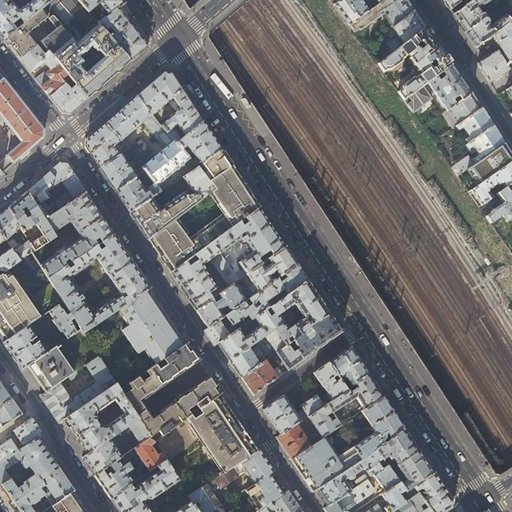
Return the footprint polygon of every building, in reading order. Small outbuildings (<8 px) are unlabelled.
[(0,0),(0,34),(4,39),(41,10),(51,1),(50,0),(0,0)] [(52,33),(40,42),(43,45),(48,51),(71,78),(75,83),(88,98),(97,90),(119,71),(130,61),(90,14),(88,12),(78,0),(52,0),(51,1),(41,10),(49,21),(52,24),(57,29),(52,33)] [(99,3),(102,0),(78,0),(88,12),(99,3)] [(122,0),(102,0),(99,3),(103,7),(100,9),(103,12),(105,10),(109,14),(100,21),(97,18),(99,17),(95,11),(90,14),(130,61),(138,54),(147,46),(149,39),(140,26),(135,18),(128,22),(118,9),(125,4),(122,0)] [(339,0),(338,2),(333,5),(347,25),(368,11),(360,0),(375,0),(371,3),(374,7),(384,0),(339,0)] [(406,0),(384,0),(374,7),(368,11),(347,25),(352,33),(358,29),(359,30),(378,17),(377,16),(381,13),(392,27),(414,10),(407,1),(406,0)] [(442,0),(445,3),(450,10),(462,0),(442,0)] [(485,6),(490,2),(487,0),(472,0),(453,15),(464,31),(477,48),(493,36),(511,23),(511,22),(495,6),(491,9),(496,16),(501,15),(504,17),(492,25),(490,22),(488,21),(486,20),(485,19),(486,18),(486,17),(485,16),(483,14),(482,14),(478,8),(482,5),(485,6)] [(47,22),(49,21),(41,10),(4,39),(11,48),(19,59),(36,46),(38,44),(39,43),(37,40),(33,43),(28,37),(27,37),(27,34),(28,34),(45,20),(47,22)] [(414,10),(392,27),(398,36),(391,41),(397,50),(425,28),(420,20),(414,10)] [(511,23),(493,36),(501,49),(484,59),(477,64),(489,83),(510,70),(503,59),(506,57),(511,67),(511,23)] [(433,38),(425,28),(397,50),(376,66),(382,74),(387,70),(388,71),(389,71),(390,71),(390,70),(403,61),(402,59),(409,54),(411,57),(410,58),(414,65),(438,46),(433,38)] [(44,55),(36,46),(19,59),(25,65),(31,73),(44,63),(50,70),(46,73),(44,72),(35,79),(42,87),(50,97),(65,84),(71,78),(48,51),(44,55)] [(445,55),(438,46),(414,65),(418,71),(420,70),(422,73),(415,78),(414,77),(401,86),(400,87),(400,88),(400,89),(401,90),(395,93),(401,101),(406,98),(422,86),(424,84),(451,65),(445,55)] [(451,65),(424,84),(428,90),(431,88),(447,110),(471,93),(460,78),(451,65)] [(164,72),(135,97),(151,114),(152,115),(168,102),(177,112),(161,125),(176,143),(182,139),(173,128),(177,124),(186,136),(203,122),(189,101),(171,73),(164,72)] [(0,115),(22,143),(0,161),(0,171),(2,174),(21,157),(43,137),(44,130),(3,78),(0,81),(0,115)] [(71,90),(65,84),(50,97),(56,105),(62,113),(70,114),(77,107),(88,98),(75,83),(73,85),(74,87),(71,90)] [(422,86),(406,98),(409,103),(405,106),(410,114),(431,99),(422,86)] [(476,100),(471,93),(447,110),(457,125),(482,108),(476,100)] [(151,114),(135,97),(121,109),(104,124),(120,140),(120,141),(123,139),(142,122),(151,114)] [(482,108),(457,125),(455,126),(458,129),(462,127),(469,137),(465,139),(467,143),(462,147),(463,148),(465,146),(471,154),(474,152),(475,154),(477,152),(479,155),(474,158),(473,158),(469,161),(467,157),(449,169),(455,177),(468,168),(469,167),(487,155),(503,144),(504,143),(496,131),(490,120),(483,111),(482,108)] [(161,125),(152,115),(151,114),(142,122),(165,148),(155,156),(142,139),(131,148),(123,139),(120,141),(128,149),(136,160),(155,184),(161,192),(171,185),(183,177),(197,167),(189,157),(183,150),(176,143),(161,125)] [(213,137),(203,122),(186,136),(182,139),(176,143),(183,150),(187,147),(196,158),(194,160),(191,156),(189,157),(197,167),(202,164),(222,150),(213,137)] [(120,140),(104,124),(94,132),(86,139),(86,143),(86,147),(100,168),(119,155),(113,148),(114,146),(120,140)] [(511,161),(511,158),(503,144),(487,155),(469,167),(468,168),(479,184),(480,183),(498,171),(511,161)] [(128,149),(119,155),(100,168),(108,180),(116,191),(136,178),(127,166),(136,160),(128,149)] [(227,158),(222,150),(202,164),(207,171),(202,174),(208,181),(229,167),(232,165),(227,158)] [(511,161),(498,171),(480,183),(479,184),(470,190),(472,193),(473,193),(479,203),(478,203),(480,205),(485,202),(496,194),(511,182),(511,161)] [(67,164),(59,163),(55,166),(39,181),(34,185),(27,192),(45,220),(86,192),(67,164)] [(157,202),(161,202),(176,192),(171,185),(161,192),(130,213),(141,229),(148,240),(171,222),(199,200),(214,189),(208,181),(202,174),(197,167),(183,177),(197,195),(194,197),(192,195),(191,194),(190,195),(188,191),(186,190),(163,206),(163,209),(160,210),(154,201),(156,200),(157,202)] [(252,197),(236,175),(229,167),(208,181),(214,189),(199,200),(218,225),(224,221),(230,229),(240,222),(245,218),(248,216),(245,212),(240,216),(237,211),(254,200),(252,197)] [(145,191),(136,178),(116,191),(123,203),(130,213),(161,192),(155,184),(145,191)] [(511,182),(496,194),(503,203),(493,209),(492,207),(488,209),(490,211),(488,215),(483,217),(488,224),(501,215),(511,207),(511,182)] [(17,200),(8,208),(20,227),(23,232),(36,224),(43,235),(30,244),(35,251),(56,237),(53,233),(45,220),(27,192),(17,200)] [(86,192),(45,220),(53,233),(70,222),(81,238),(64,249),(63,247),(56,252),(58,254),(40,266),(48,279),(89,251),(86,247),(90,244),(93,249),(99,245),(103,242),(114,234),(100,213),(86,192)] [(485,202),(480,205),(477,208),(479,212),(487,206),(485,202)] [(273,227),(260,207),(248,216),(245,218),(248,222),(242,226),(240,222),(230,229),(212,242),(220,253),(240,239),(243,243),(245,241),(252,252),(238,262),(243,269),(235,275),(239,280),(247,275),(261,264),(258,258),(266,253),(269,258),(285,246),(273,227)] [(511,207),(501,215),(506,222),(509,220),(511,223),(511,222),(511,207)] [(0,215),(0,214),(0,231),(6,240),(20,227),(8,208),(0,215)] [(171,222),(148,240),(159,256),(170,273),(189,259),(185,253),(191,248),(171,222)] [(0,247),(0,248),(3,246),(7,251),(12,248),(8,243),(6,240),(0,231),(0,247)] [(93,249),(89,251),(48,279),(51,283),(63,302),(81,329),(84,333),(120,309),(151,288),(132,261),(114,234),(103,242),(107,246),(102,249),(99,245),(93,249)] [(20,261),(35,251),(30,244),(27,238),(24,240),(27,243),(14,251),(20,261)] [(8,243),(12,248),(12,249),(17,246),(17,244),(14,240),(13,240),(8,243)] [(235,275),(220,253),(212,242),(189,259),(170,273),(185,294),(196,311),(212,300),(212,299),(210,295),(212,293),(211,291),(215,289),(215,287),(205,271),(206,271),(203,265),(210,260),(230,287),(233,284),(239,280),(235,275)] [(291,255),(285,246),(269,258),(268,259),(271,264),(264,269),(263,266),(265,265),(263,262),(261,264),(247,275),(254,285),(251,287),(254,291),(250,294),(252,297),(278,279),(284,274),(297,265),(291,255)] [(14,251),(12,249),(12,248),(7,251),(0,255),(0,272),(1,274),(5,272),(20,261),(14,251)] [(302,272),(297,265),(284,274),(286,278),(280,282),(278,279),(252,297),(249,299),(252,304),(257,301),(260,305),(255,308),(260,314),(262,312),(270,307),(266,301),(276,295),(284,289),(286,291),(283,294),(285,296),(308,281),(302,272)] [(9,277),(5,272),(1,274),(0,275),(0,314),(14,335),(28,326),(48,312),(63,302),(51,283),(26,301),(10,277),(9,277)] [(314,290),(308,281),(285,296),(270,307),(262,312),(274,329),(285,346),(288,344),(290,343),(287,339),(292,335),(295,339),(303,333),(306,332),(330,314),(314,290)] [(245,302),(233,284),(230,287),(219,295),(222,299),(215,303),(212,300),(196,311),(203,320),(208,328),(222,318),(224,317),(219,310),(226,306),(231,312),(245,302)] [(161,304),(151,288),(120,309),(130,324),(122,330),(138,354),(146,348),(157,364),(164,359),(187,343),(161,304)] [(249,299),(245,302),(231,312),(225,316),(231,325),(234,325),(238,322),(239,320),(238,319),(242,316),(243,317),(244,318),(248,315),(251,320),(254,318),(260,314),(255,308),(252,304),(249,299)] [(81,329),(63,302),(48,312),(67,339),(81,329)] [(274,329),(262,312),(260,314),(254,318),(260,326),(244,337),(238,329),(229,335),(218,343),(218,344),(224,353),(230,360),(248,347),(264,336),(274,329)] [(336,323),(330,314),(306,332),(308,334),(312,331),(313,333),(312,336),(308,339),(303,333),(295,339),(293,341),(299,348),(296,350),(303,360),(341,331),(336,323)] [(227,324),(222,318),(208,328),(204,331),(209,339),(214,346),(218,343),(229,335),(224,327),(227,324)] [(36,337),(28,326),(14,335),(3,342),(12,355),(22,369),(27,366),(51,350),(46,343),(42,345),(39,341),(31,346),(28,343),(36,337)] [(99,356),(84,333),(81,329),(67,339),(51,350),(27,366),(36,379),(45,392),(59,383),(69,376),(76,372),(85,366),(99,356)] [(285,346),(274,329),(264,336),(276,353),(285,346)] [(156,365),(150,369),(162,385),(199,359),(187,343),(164,359),(167,364),(159,369),(156,365)] [(293,352),(288,344),(285,346),(276,353),(275,353),(288,371),(303,360),(296,350),(293,352)] [(351,345),(328,362),(340,379),(344,376),(344,377),(346,377),(351,383),(345,387),(347,389),(350,386),(355,383),(369,374),(361,360),(351,345)] [(251,350),(248,347),(230,360),(235,369),(241,378),(263,362),(261,359),(258,361),(256,358),(262,354),(257,346),(251,350)] [(116,383),(99,356),(85,366),(96,383),(74,398),(73,403),(78,410),(116,383)] [(265,360),(263,362),(241,378),(248,387),(253,396),(283,374),(282,373),(278,367),(273,371),(265,360)] [(340,379),(328,362),(313,373),(333,401),(348,391),(347,389),(345,387),(340,379)] [(162,385),(150,369),(129,384),(132,389),(123,395),(137,415),(146,409),(140,401),(162,385)] [(377,385),(369,374),(355,383),(358,387),(350,392),(349,391),(352,389),(350,386),(347,389),(348,391),(333,401),(327,405),(331,412),(332,413),(356,398),(362,407),(359,409),(361,412),(384,396),(377,385)] [(210,376),(173,402),(185,419),(219,394),(221,393),(210,376)] [(0,381),(0,406),(12,399),(0,382),(0,381)] [(73,403),(59,383),(45,392),(40,396),(45,404),(53,416),(58,423),(64,419),(78,410),(73,403)] [(123,395),(116,383),(78,410),(64,419),(77,437),(88,453),(109,438),(127,426),(139,418),(137,415),(123,395)] [(219,394),(185,419),(162,436),(154,442),(155,443),(162,454),(166,461),(199,438),(221,471),(218,473),(220,476),(240,463),(257,451),(257,450),(239,425),(237,421),(220,395),(219,394)] [(297,424),(308,417),(303,410),(296,414),(283,395),(263,410),(271,423),(279,435),(297,424)] [(300,405),(303,410),(308,417),(324,406),(316,395),(309,400),(300,405)] [(361,412),(364,417),(376,433),(353,448),(360,460),(376,450),(383,444),(405,428),(395,412),(384,396),(361,412)] [(12,399),(0,406),(0,428),(21,414),(21,415),(22,415),(17,407),(12,399)] [(146,409),(137,415),(139,418),(150,436),(159,430),(162,436),(185,419),(173,402),(152,418),(146,409)] [(327,405),(324,406),(308,417),(322,438),(341,426),(336,418),(329,422),(330,420),(328,417),(329,415),(328,413),(331,412),(327,405)] [(13,430),(24,446),(38,437),(43,434),(37,426),(31,418),(13,430)] [(150,436),(139,418),(127,426),(140,444),(151,437),(150,436)] [(309,442),(297,424),(279,435),(275,437),(284,450),(290,459),(314,443),(313,440),(309,442)] [(413,439),(405,428),(383,444),(376,450),(382,459),(383,460),(392,454),(393,457),(391,458),(394,463),(388,466),(390,469),(396,464),(396,465),(420,450),(413,439)] [(38,437),(24,446),(19,450),(0,462),(0,480),(2,483),(10,477),(5,470),(22,458),(23,458),(24,458),(34,474),(39,475),(41,478),(58,466),(49,454),(46,449),(38,437)] [(154,442),(151,437),(140,444),(133,449),(150,472),(154,469),(158,466),(166,461),(162,454),(158,456),(151,446),(155,443),(154,442)] [(0,462),(19,450),(10,438),(0,445),(0,462)] [(122,457),(109,438),(88,453),(82,457),(88,466),(95,476),(117,460),(122,457)] [(290,459),(295,466),(302,478),(312,493),(317,490),(343,471),(340,466),(322,438),(314,443),(290,459)] [(257,451),(240,463),(245,471),(254,483),(273,470),(267,461),(259,449),(257,451)] [(377,462),(382,459),(376,450),(360,460),(343,471),(317,490),(324,501),(327,506),(348,492),(354,488),(351,482),(349,482),(348,482),(346,483),(344,480),(346,479),(347,479),(349,480),(350,479),(351,479),(352,478),(353,477),(353,475),(353,474),(360,469),(363,470),(365,469),(366,468),(367,466),(373,475),(374,475),(382,469),(377,462)] [(427,461),(420,450),(396,465),(396,464),(390,469),(392,472),(398,467),(407,480),(405,481),(401,476),(396,478),(399,482),(405,491),(406,491),(414,486),(434,472),(427,461)] [(122,467),(117,460),(95,476),(103,488),(110,499),(131,484),(133,483),(127,473),(132,469),(128,463),(122,467)] [(179,481),(166,461),(158,466),(160,471),(156,473),(154,469),(150,472),(147,474),(150,478),(144,481),(141,477),(134,482),(137,486),(134,488),(131,484),(110,499),(119,511),(150,511),(143,501),(147,499),(151,500),(179,481)] [(237,477),(245,471),(240,463),(220,476),(207,485),(212,493),(220,488),(220,489),(237,477)] [(58,466),(41,478),(40,478),(48,489),(44,491),(46,493),(39,498),(40,499),(39,499),(43,504),(49,500),(53,505),(72,491),(74,490),(67,479),(58,466)] [(392,472),(390,469),(388,466),(382,469),(374,475),(385,492),(399,482),(396,478),(392,472)] [(273,470),(254,483),(267,501),(262,505),(259,500),(240,511),(256,511),(271,502),(287,491),(281,481),(273,470)] [(444,488),(434,472),(414,486),(431,511),(443,511),(451,507),(453,500),(444,488)] [(40,478),(41,478),(39,475),(34,474),(23,482),(24,483),(17,487),(10,477),(2,483),(22,511),(35,511),(30,504),(33,502),(34,503),(39,499),(40,499),(39,498),(46,493),(44,491),(48,489),(40,478)] [(358,485),(367,479),(368,479),(366,476),(364,476),(356,481),(356,482),(358,485)] [(374,489),(367,479),(358,485),(354,488),(348,492),(354,500),(357,505),(373,494),(374,489)] [(400,494),(405,491),(399,482),(385,492),(381,494),(389,505),(381,511),(390,511),(392,511),(398,507),(405,502),(404,499),(403,500),(400,494)] [(221,505),(212,493),(207,485),(189,497),(192,501),(194,504),(198,501),(201,506),(197,509),(198,511),(210,511),(217,508),(221,505)] [(431,511),(414,486),(406,491),(407,493),(411,498),(408,500),(407,500),(405,502),(398,507),(401,511),(431,511)] [(72,491),(53,505),(52,506),(56,511),(55,511),(86,511),(81,505),(72,491)] [(287,491),(271,502),(273,505),(273,506),(277,511),(301,511),(300,510),(287,491)] [(354,500),(348,492),(327,506),(323,509),(325,511),(346,511),(345,511),(344,511),(343,511),(342,511),(341,511),(340,510),(354,500)] [(226,502),(229,506),(243,497),(240,493),(226,502)] [(198,511),(197,509),(194,504),(192,501),(175,511),(198,511)] [(272,508),(273,506),(273,505),(271,502),(256,511),(271,511),(270,510),(272,508)]
